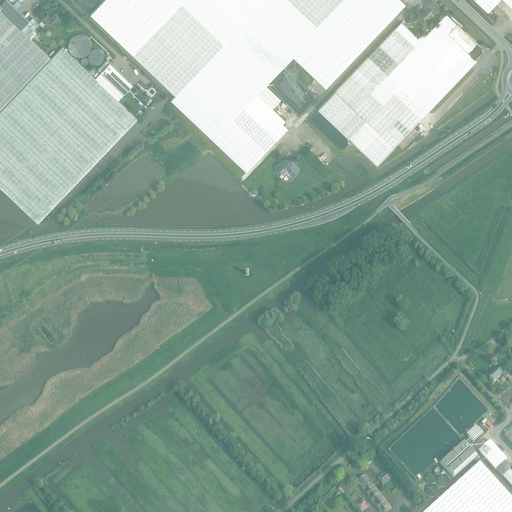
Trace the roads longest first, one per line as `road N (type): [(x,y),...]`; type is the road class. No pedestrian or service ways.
road 1 (primary): [(0,257),(73,240),(212,239),(314,221),(398,181),(511,97)]
road 2 (primary): [(506,89),(487,114),(396,175),(311,215),(250,230),(72,234),(0,251)]
